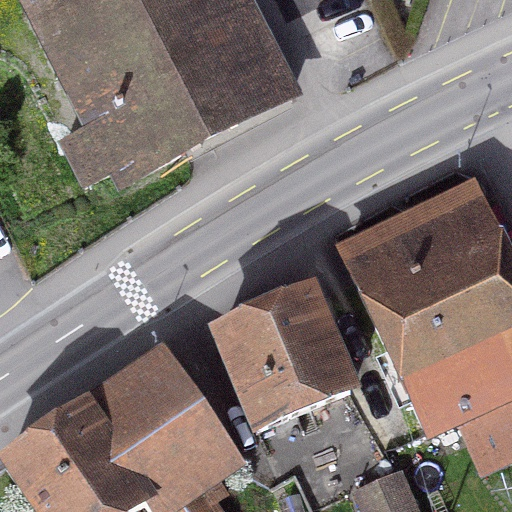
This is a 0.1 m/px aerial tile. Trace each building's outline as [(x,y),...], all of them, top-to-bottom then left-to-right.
[(238,0),(21,0),(91,135),(62,150),(84,193),(113,178),(119,189),(289,100),(238,0)] [(511,277),(474,197),(342,260),(426,438),(511,397),(511,277)] [(310,303),(218,343),(257,434),(349,395),(310,303)] [(138,511),(144,508),(146,511),(174,511),(213,485),(235,471),(161,363),(5,469),(34,511),(138,511)] [(223,501),(213,485),(174,511),(215,511),(213,508),(223,501)] [(365,511),(409,511),(398,486),(361,502),(365,511)]
